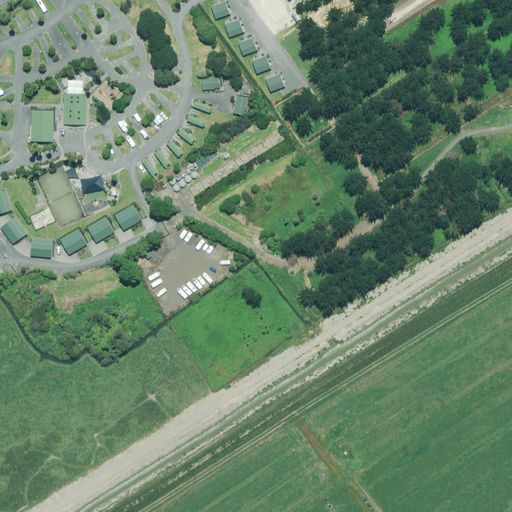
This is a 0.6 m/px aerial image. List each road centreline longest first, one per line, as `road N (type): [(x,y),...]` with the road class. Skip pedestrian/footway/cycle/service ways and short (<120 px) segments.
road 1 (track): [(149,218),(180,213),(257,250),(303,260),(415,186),(458,136),(511,120)]
road 2 (track): [(308,80),(393,203)]
